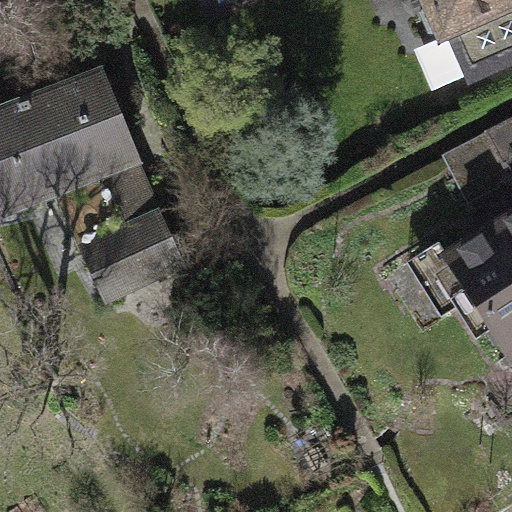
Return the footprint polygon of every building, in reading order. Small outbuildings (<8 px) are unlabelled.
[(511,0),(416,0),(437,47),(450,42),(511,14),(511,0)] [(511,14),(450,42),(471,91),(511,70),(511,14)] [(108,60),(0,102),(0,223),(60,199),(144,166),(149,164),(108,60)] [(511,121),(443,157),(469,208),(511,186),(502,167),(511,161),(511,121)] [(77,245),(160,206),(144,166),(60,199),(77,245)] [(160,206),(77,245),(108,310),(191,271),(160,206)] [(511,209),(437,255),(505,367),(511,362),(511,209)]
